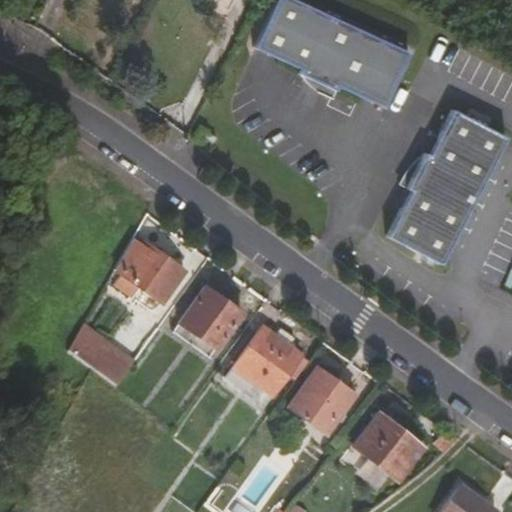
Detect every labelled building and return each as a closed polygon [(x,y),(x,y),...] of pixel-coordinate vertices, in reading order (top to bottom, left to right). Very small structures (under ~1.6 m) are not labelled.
[(388,42),(299,0),(270,0),(250,43),(279,57),(276,62),(313,79),(316,74),(362,96),(388,42)] [(443,106),(408,177),(464,199),(497,132),(443,106)] [(196,122),(190,130),(206,141),(211,133),(196,122)] [(408,177),(382,229),(438,253),(464,199),(408,177)] [(139,229),(130,223),(114,251),(119,255),(110,268),(127,281),(134,271),(158,290),(182,256),(141,226),(139,229)] [(438,253),(382,229),(380,234),(435,259),(438,253)] [(175,306),(211,333),(238,297),(201,269),(175,306)] [(299,312),(286,302),(272,322),(286,332),(299,312)] [(204,342),(211,333),(175,306),(168,315),(204,342)] [(292,368),(307,347),(286,332),(272,322),(259,312),(229,354),(267,381),(282,359),(292,368)] [(108,383),(124,361),(94,339),(77,362),(85,368),(108,383)] [(267,381),(229,354),(220,367),(256,395),(267,381)] [(351,383),(314,356),(286,396),(322,424),(351,383)] [(420,437),(376,403),(351,436),(394,470),(420,437)] [(487,511),(494,501),(459,475),(433,511),(487,511)] [(290,511),(280,504),(276,502),(269,511),(290,511)]
